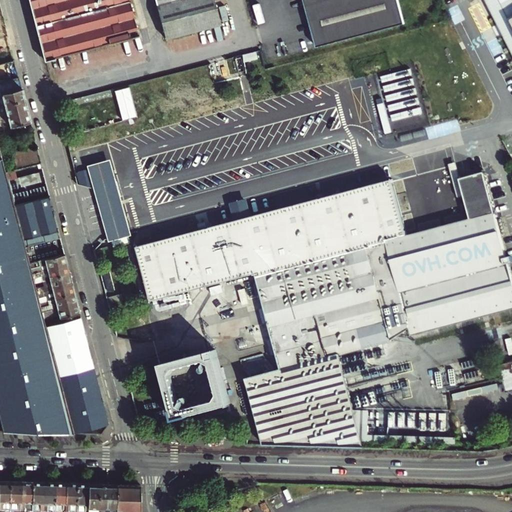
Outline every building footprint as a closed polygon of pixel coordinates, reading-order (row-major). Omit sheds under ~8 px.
[(30,0),(47,61),(139,34),(130,0),(30,0)] [(214,0),(156,0),(167,39),(221,24),(214,0)] [(399,0),(304,0),(317,48),(406,25),(399,0)] [(1,80),(3,89),(22,85),(20,76),(1,80)] [(0,92),(0,128),(30,121),(21,87),(0,92)] [(16,162),(30,158),(39,156),(37,147),(14,153),(16,162)] [(41,312),(39,302),(36,293),(34,283),(31,273),(29,263),(25,246),(60,237),(49,195),(13,204),(5,171),(3,166),(0,152),(0,416),(4,431),(74,433),(74,432),(45,326),(41,312)] [(41,162),(39,156),(30,158),(32,164),(41,162)] [(106,164),(89,168),(94,190),(96,196),(107,231),(109,240),(110,242),(125,237),(130,236),(128,227),(120,196),(119,190),(112,162),(106,164)] [(454,193),(460,192),(457,178),(453,163),(446,165),(454,193)] [(150,294),(151,300),(256,272),(257,275),(281,369),(246,378),(251,396),(255,412),(261,438),(263,445),(364,447),(363,444),(355,408),(338,352),(391,339),(368,246),(387,240),(411,334),(511,306),(511,279),(507,261),(511,260),(510,254),(506,255),(484,171),(457,178),(460,192),(468,218),(407,234),(397,195),(393,178),(251,215),(246,196),(240,174),(225,178),(230,199),(236,219),(155,240),(137,245),(144,272),(150,294)] [(41,271),(67,265),(65,254),(29,263),(31,273),(36,272),(41,271)] [(44,280),(70,274),(67,265),(41,271),(44,280)] [(72,284),(70,274),(44,280),(38,282),(34,283),(36,293),(41,292),(46,290),(72,284)] [(105,281),(107,291),(113,290),(111,280),(105,281)] [(75,293),(72,284),(46,290),(48,296),(49,300),(75,293)] [(77,303),(75,293),(49,300),(43,301),(39,302),(41,312),(57,308),(77,303)] [(109,296),(111,302),(123,299),(121,293),(109,296)] [(81,317),(77,303),(57,308),(61,322),(81,317)] [(108,424),(81,317),(61,322),(45,326),(74,432),(108,424)] [(216,351),(161,365),(173,410),(171,411),(174,421),(189,417),(188,416),(230,405),(216,351)] [(507,394),(511,392),(511,362),(500,366),(504,383),(507,394)] [(9,511),(11,481),(0,480),(0,511),(9,511)] [(21,511),(22,482),(11,481),(9,511),(21,511)] [(21,511),(32,511),(33,482),(22,482),(21,511)] [(43,511),(44,482),(33,482),(32,511),(43,511)] [(54,511),(55,482),(44,482),(43,511),(54,511)] [(65,511),(66,483),(55,482),(54,511),(65,511)] [(76,511),(77,483),(66,483),(65,511),(76,511)] [(77,483),(76,511),(87,511),(89,483),(77,483)] [(89,483),(87,511),(116,511),(117,484),(89,483)] [(117,484),(116,511),(141,511),(140,485),(117,484)]
